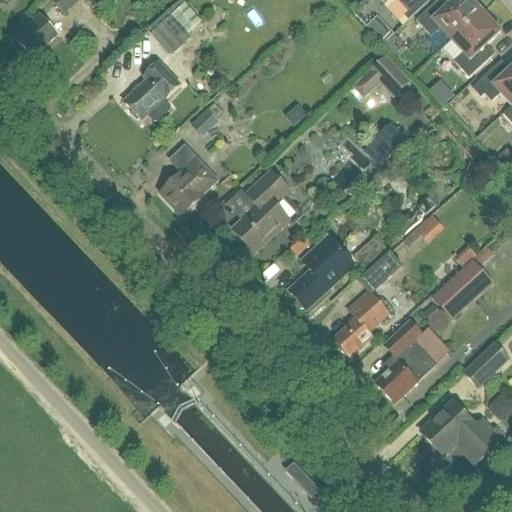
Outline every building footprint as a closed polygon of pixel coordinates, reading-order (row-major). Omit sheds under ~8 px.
[(65,19),(83,1),(82,0),(52,0),(50,3),(65,19)] [(393,0),(409,16),(426,0),(393,0)] [(451,45),(482,16),(467,0),(459,0),(446,12),(438,3),(416,24),(431,40),(440,32),(451,45)] [(174,58),(192,42),(188,37),(201,25),(185,8),(150,38),(168,58),(174,58)] [(482,16),(451,45),(463,57),(454,65),(469,82),(491,61),(483,52),(501,36),(482,16)] [(57,40),(59,39),(39,17),(37,19),(38,19),(13,42),(32,62),(57,40)] [(379,35),(376,38),(384,47),(388,44),(394,38),(386,29),(379,35)] [(364,104),(381,87),(394,101),(409,87),(386,61),(370,75),(352,91),(364,104)] [(165,102),(165,103),(180,89),(158,67),(143,80),(146,84),(122,106),(140,125),(148,119),(153,125),(156,125),(168,114),(168,111),(163,105),(165,102)] [(511,110),(511,109),(511,72),(507,78),(498,68),(472,92),(481,102),(485,98),(492,106),(500,98),(511,110)] [(295,130),(307,119),(298,109),(285,120),(295,130)] [(511,109),(511,110),(503,118),(511,127),(511,109)] [(203,141),(219,126),(207,113),(191,128),(203,141)] [(388,161),(407,144),(392,128),(374,145),(388,161)] [(181,177),(159,198),(180,221),(203,200),(202,199),(217,186),(224,179),(213,168),(207,175),(184,151),(170,165),(181,177)] [(511,157),(507,153),(498,162),(506,170),(511,164),(511,157)] [(256,210),(232,234),(254,257),(287,225),(291,229),(300,220),(283,202),(289,196),(270,175),(246,199),(256,210)] [(428,201),(416,210),(424,220),(436,210),(428,201)] [(428,247),(444,233),(431,219),(402,245),(411,255),(424,243),(428,247)] [(334,289),(346,278),(355,270),(328,240),(319,248),(301,264),(310,274),(288,294),(297,304),(296,307),(300,311),(303,311),(306,314),(330,293),(325,288),(330,284),(334,289)] [(305,241),(283,259),(289,266),(310,248),(305,241)] [(470,253),(457,265),(463,271),(475,260),(470,253)] [(403,270),(390,256),(388,259),(367,277),(358,285),(367,295),(347,314),(354,323),(333,342),(341,352),(341,355),(345,359),(347,359),(350,361),(372,341),(368,336),(379,326),(381,328),(385,328),(394,321),(394,316),(386,307),(381,307),(379,309),(370,299),(403,270)] [(472,266),(434,302),(453,323),(492,288),(472,266)] [(393,407),(417,385),(434,369),(412,346),(420,338),(408,325),(383,349),(393,360),(381,371),(386,376),(374,387),(393,407)] [(478,393),(510,363),(495,347),(463,377),(478,393)] [(475,429),(453,406),(421,436),(443,459),(455,448),(456,447),(475,467),(500,444),(499,443),(503,439),(495,431),(491,435),(481,424),(475,429)] [(321,494),(294,467),(293,467),(303,477),(296,484),(294,483),(293,484),(312,503),(321,494)]
